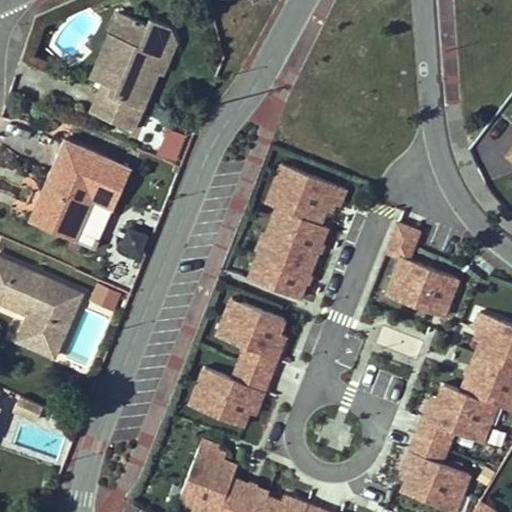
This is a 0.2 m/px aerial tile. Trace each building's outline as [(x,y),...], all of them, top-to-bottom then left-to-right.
[(133,129),(158,71),(163,73),(176,41),(169,25),(149,16),(146,23),(119,11),(111,30),(109,33),(121,38),(107,72),(117,76),(114,85),(103,80),(103,81),(90,110),(133,129)] [(107,72),(121,38),(109,33),(91,76),(103,81),(103,80),(114,85),(117,76),(107,72)] [(164,128),(148,122),(140,143),(157,149),(164,128)] [(178,160),(186,130),(167,125),(159,155),(178,160)] [(112,207),(130,166),(65,138),(40,194),(46,197),(41,208),(35,205),(29,218),(75,238),(93,199),(112,207)] [(511,139),(503,152),(511,158),(511,139)] [(246,274),(305,294),(329,222),(331,222),(345,180),(278,157),(263,201),(270,203),(246,274)] [(41,208),(46,197),(40,194),(35,205),(41,208)] [(449,310),(461,269),(412,255),(422,224),(394,216),(384,251),(394,254),(383,291),(449,310)] [(141,252),(149,229),(127,221),(119,244),(141,252)] [(61,303),(68,286),(0,256),(0,300),(29,313),(33,315),(28,325),(24,322),(17,339),(40,349),(46,336),(60,342),(75,308),(61,303)] [(113,309),(121,291),(99,282),(91,299),(113,309)] [(75,308),(82,292),(68,286),(61,303),(75,308)] [(233,370),(200,361),(188,403),(257,423),(289,310),(226,293),(215,333),(241,340),(233,370)] [(511,406),(511,318),(481,308),(456,381),(433,373),(400,470),(404,471),(398,488),(459,508),(473,467),(445,458),(454,428),(486,439),(498,402),(511,406)] [(28,325),(33,315),(29,313),(24,322),(28,325)] [(418,352),(422,325),(381,319),(377,345),(418,352)] [(55,355),(60,342),(46,336),(40,349),(55,355)] [(347,511),(233,474),(238,457),(221,451),(225,441),(200,432),(176,503),(203,511),(347,511)] [(477,496),(470,511),(490,511),(494,503),(477,496)]
